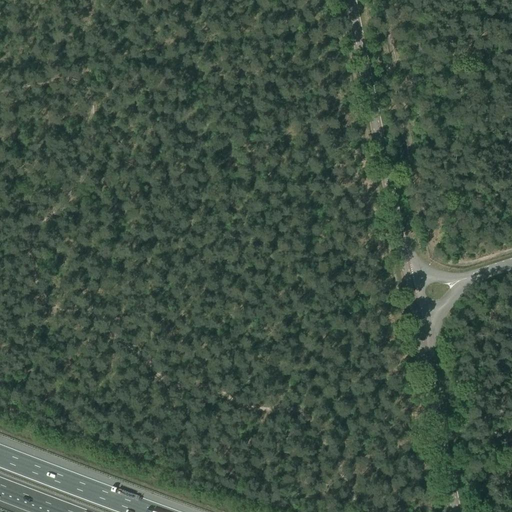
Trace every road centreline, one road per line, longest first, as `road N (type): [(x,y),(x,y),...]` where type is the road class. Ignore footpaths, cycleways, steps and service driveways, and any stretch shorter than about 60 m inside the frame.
road 1 (unknown): [(0,92),(75,76),(89,102),(83,172),(28,240),(40,307),(85,309),(173,385),(213,388),(250,408),(301,410),(368,511)]
road 2 (track): [(511,250),(457,265),(430,249),(381,0)]
road 3 (secondary): [(404,266),(350,0)]
road 4 (secondary): [(455,511),(420,341)]
road 5 (motorway): [(149,511),(0,456)]
